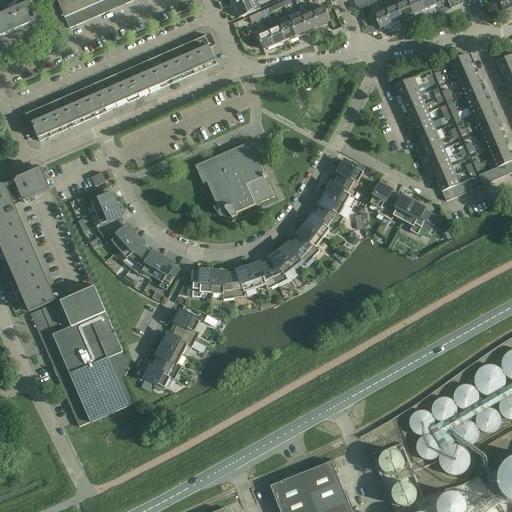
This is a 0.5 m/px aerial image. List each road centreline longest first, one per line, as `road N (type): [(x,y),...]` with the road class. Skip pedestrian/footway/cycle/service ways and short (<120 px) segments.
road 1 (residential): [(5,108),(217,16)]
road 2 (secondary): [(337,404),(511,307)]
road 3 (residential): [(335,142),(296,211),(272,235),(241,252),(197,254)]
road 4 (residential): [(169,0),(0,79)]
road 5 (residential): [(197,254),(139,212),(103,129)]
road 6 (unclassified): [(103,129),(241,70)]
road 7 (residential): [(87,496),(30,382)]
road 8 (unclassified): [(241,70),(363,52)]
